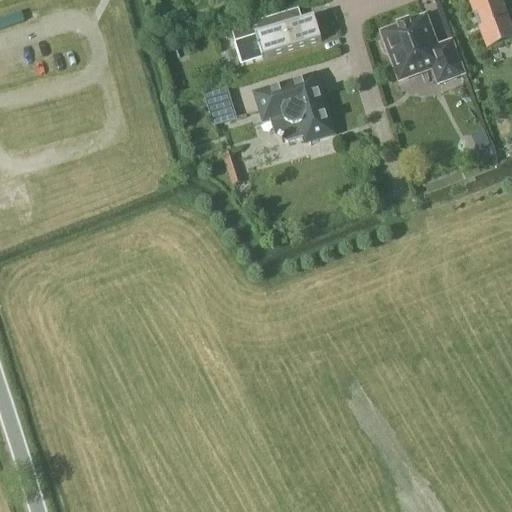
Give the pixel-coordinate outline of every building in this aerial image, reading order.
[(511,43),(511,30),(500,0),(476,0),(469,3),(487,53),(511,43)] [(321,42),(314,19),(255,37),(262,60),(321,42)] [(435,49),(424,19),(409,25),(408,23),(397,27),(398,29),(382,35),(384,40),(382,43),(385,50),(388,51),(399,81),(431,69),(438,86),(463,76),(451,43),(435,49)] [(335,137),(316,75),(252,95),(262,126),(270,123),(274,138),(287,145),(301,140),(304,147),(335,137)] [(236,121),(227,91),(204,97),(213,128),(236,121)] [(492,155),(490,149),(477,153),(480,160),(492,155)]
